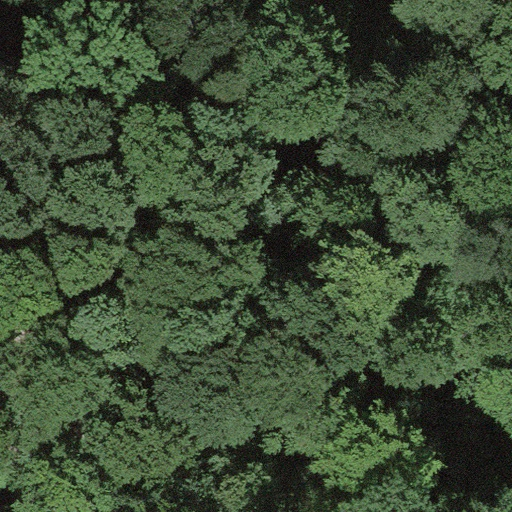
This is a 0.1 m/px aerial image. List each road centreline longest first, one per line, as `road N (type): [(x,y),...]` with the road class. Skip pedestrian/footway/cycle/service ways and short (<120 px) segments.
road 1 (track): [(0,343),(511,336)]
road 2 (track): [(48,468),(166,345)]
road 3 (track): [(37,511),(48,468),(0,364)]
